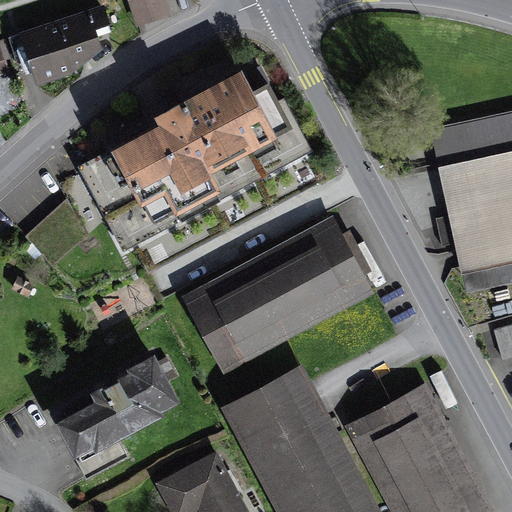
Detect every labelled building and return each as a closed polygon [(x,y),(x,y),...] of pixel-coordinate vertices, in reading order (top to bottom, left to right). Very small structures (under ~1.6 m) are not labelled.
[(164,0),(127,0),(137,28),(171,17),(164,0)] [(104,6),(19,34),(37,88),(70,78),(103,51),(96,32),(111,27),(104,6)] [(0,41),(0,75),(18,69),(8,39),(0,41)] [(160,128),(80,171),(123,253),(314,153),(284,99),(279,101),(261,67),(244,76),(242,73),(156,120),(160,128)] [(511,113),(431,132),(462,275),(511,263),(511,113)] [(68,199),(25,237),(53,268),(89,235),(68,199)] [(223,376),(375,295),(332,216),(182,297),(223,376)] [(511,325),(494,330),(502,359),(511,356),(511,325)] [(162,415),(181,405),(154,356),(127,372),(129,375),(89,396),(94,405),(55,426),(74,462),(76,461),(86,481),(129,458),(121,442),(164,419),(162,415)] [(381,511),(302,366),(221,409),(275,511),(381,511)] [(494,511),(426,384),(344,426),(390,511),(494,511)] [(249,511),(217,452),(156,484),(170,511),(196,511),(199,511),(249,511)]
